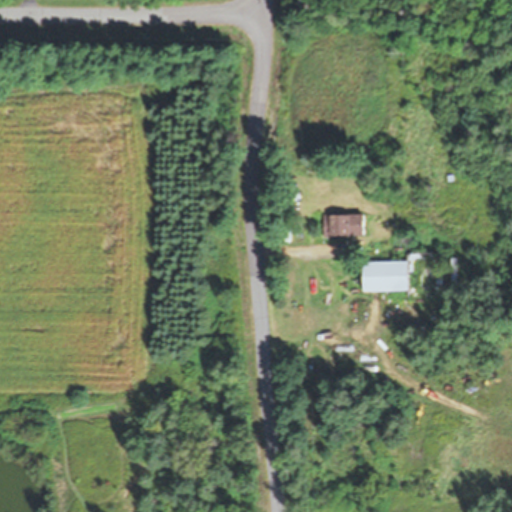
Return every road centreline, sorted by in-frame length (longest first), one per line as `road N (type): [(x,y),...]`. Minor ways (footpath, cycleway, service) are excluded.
road 1 (residential): [(276,511),(248,174),(266,0)]
road 2 (residential): [(0,12),(266,6)]
